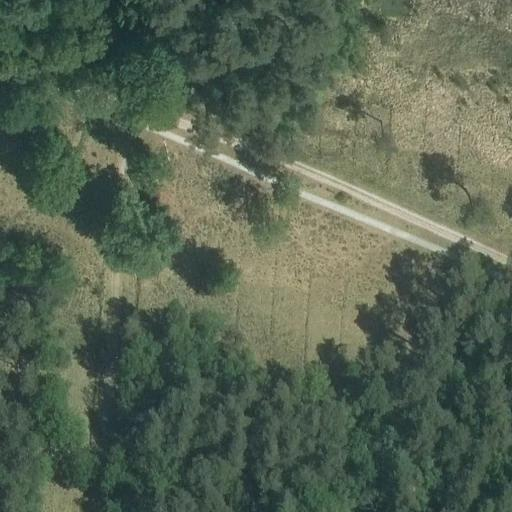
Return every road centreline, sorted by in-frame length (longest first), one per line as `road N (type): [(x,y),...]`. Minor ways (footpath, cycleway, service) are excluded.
road 1 (track): [(0,59),(274,159),(511,264)]
road 2 (track): [(93,0),(128,104),(96,511)]
